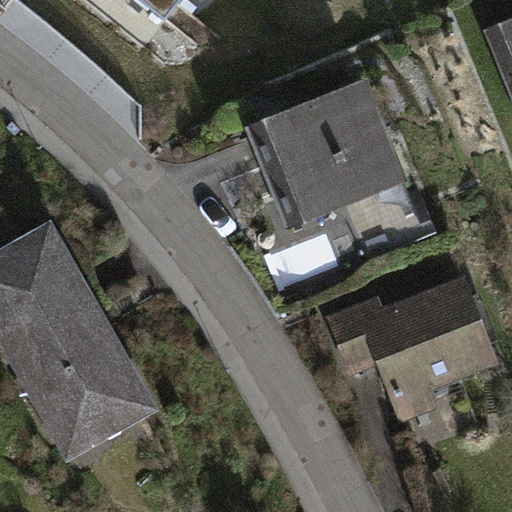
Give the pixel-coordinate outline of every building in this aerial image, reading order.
[(137,0),(169,25),(188,0),(137,0)] [(511,11),(483,24),(511,94),(511,11)] [(368,68),(245,117),(290,227),(413,177),(368,68)] [(52,226),(0,255),(0,347),(67,466),(159,414),(52,226)] [(379,291),(323,313),(349,379),(379,367),(400,420),(437,406),(429,385),(498,357),(464,270),(383,302),(379,291)]
